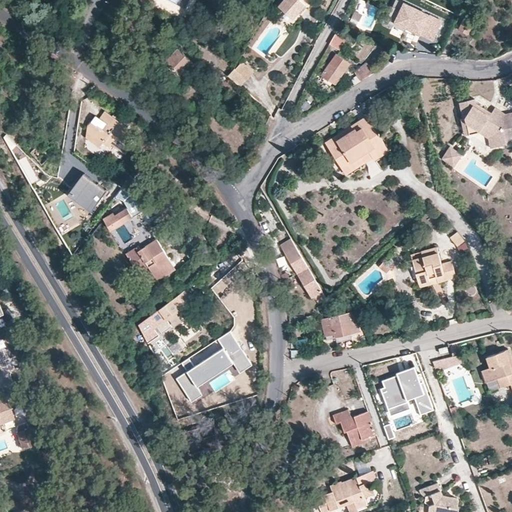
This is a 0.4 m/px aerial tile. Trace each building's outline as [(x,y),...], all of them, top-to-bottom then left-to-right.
[(284,0),(280,5),(293,17),(305,4),(299,0),(284,0)] [(404,3),(397,0),(395,0),(393,6),(401,10),(404,3)] [(401,10),(393,6),(385,22),(405,31),(407,28),(433,41),(443,22),(404,3),(401,10)] [(460,30),(469,34),(473,25),(464,20),(460,30)] [(334,33),(328,43),(339,50),(345,40),(334,33)] [(179,37),(175,41),(182,47),(185,43),(179,37)] [(173,43),(170,47),(175,52),(178,49),(173,43)] [(175,52),(166,62),(179,75),(191,62),(178,49),(175,52)] [(321,75),(334,84),(349,63),(337,54),(321,75)] [(246,79),(253,71),(242,62),(236,69),(246,79)] [(357,75),(361,80),(375,71),(366,63),(356,72),(357,75)] [(189,70),(193,74),(199,68),(194,64),(189,70)] [(235,68),(229,75),(240,86),(246,79),(236,69),(235,68)] [(351,79),(355,84),(361,80),(357,75),(351,79)] [(494,108),(490,112),(489,115),(475,107),(474,102),(473,98),(457,101),(460,117),(462,124),(465,124),(467,133),(476,132),(478,128),(488,135),(491,146),(511,143),(509,127),(511,126),(511,112),(503,114),(494,108)] [(474,102),(475,107),(489,115),(490,112),(474,102)] [(125,126),(106,112),(100,120),(103,122),(107,125),(103,130),(100,127),(91,121),(87,126),(85,138),(99,148),(103,143),(110,148),(112,144),(126,154),(131,147),(127,144),(133,136),(124,128),(125,126)] [(352,126),(354,129),(338,139),(335,136),(326,142),(342,167),(369,150),(375,158),(388,150),(367,116),(352,126)] [(460,117),(458,117),(461,134),(467,133),(465,124),(462,124),(460,117)] [(335,136),(338,139),(354,129),(352,126),(335,136)] [(491,146),(488,135),(478,128),(476,132),(486,138),(487,147),(491,146)] [(39,145),(35,149),(29,142),(25,147),(42,164),(50,157),(39,145)] [(110,148),(103,143),(99,148),(106,152),(110,148)] [(465,156),(453,148),(444,160),(457,168),(465,156)] [(375,158),(369,150),(342,167),(348,176),(367,163),(375,158)] [(375,158),(377,161),(390,153),(388,150),(375,158)] [(112,193),(87,175),(72,198),(97,215),(112,193)] [(133,217),(127,208),(109,219),(115,228),(133,217)] [(459,233),(452,239),(459,248),(466,242),(459,233)] [(295,245),(290,238),(280,244),(284,252),(295,245)] [(138,273),(149,267),(155,263),(159,268),(171,261),(157,239),(141,249),(139,246),(131,251),(126,254),(138,273)] [(139,246),(135,240),(127,245),(131,251),(139,246)] [(295,245),(284,252),(297,273),(308,267),(295,245)] [(422,252),(424,258),(413,261),(420,284),(430,281),(430,279),(437,277),(439,282),(457,277),(453,261),(442,264),(437,248),(422,252)] [(411,255),(413,261),(424,258),(422,252),(411,255)] [(176,269),(171,261),(159,268),(155,263),(149,267),(157,281),(176,269)] [(308,267),(297,273),(311,296),(321,290),(308,267)] [(420,284),(421,287),(439,282),(437,277),(430,279),(430,281),(420,284)] [(184,290),(157,310),(139,324),(148,343),(161,338),(157,330),(160,328),(165,334),(174,327),(169,320),(181,311),(192,300),(184,290)] [(331,316),(335,337),(360,332),(357,319),(356,315),(350,311),(331,316)] [(240,347),(230,331),(217,340),(223,348),(194,367),(188,358),(181,363),(186,372),(176,379),(191,402),(202,395),(196,387),(233,363),(231,361),(235,359),(231,353),(240,347)] [(297,340),(298,349),(309,348),(308,339),(297,340)] [(183,352),(188,349),(184,340),(178,343),(183,352)] [(464,361),(457,342),(448,343),(451,355),(432,361),(435,371),(464,361)] [(511,369),(509,361),(511,358),(508,348),(487,355),(491,367),(487,368),(491,380),(499,378),(501,386),(511,383),(511,369)] [(423,385),(416,368),(401,374),(401,376),(383,382),(387,393),(385,394),(391,411),(410,404),(409,402),(416,399),(422,416),(436,411),(426,384),(423,385)] [(487,368),(482,369),(487,382),(491,380),(487,368)] [(0,418),(12,413),(5,396),(0,398),(0,418)] [(376,434),(367,411),(351,417),(348,410),(333,415),(336,423),(340,422),(344,432),(347,431),(349,438),(360,434),(362,439),(369,437),(376,434)] [(221,452),(213,424),(183,432),(189,454),(205,450),(209,449),(211,455),(221,452)] [(391,424),(385,426),(390,440),(396,438),(391,424)] [(28,431),(17,434),(21,449),(32,446),(28,431)] [(349,438),(352,446),(370,440),(369,437),(362,439),(360,434),(349,438)] [(363,461),(354,464),(356,472),(365,469),(363,461)] [(331,509),(346,504),(353,501),(356,508),(367,504),(364,497),(373,494),(369,482),(375,479),(372,471),(342,482),(341,481),(330,486),(332,490),(318,495),(321,503),(319,504),(321,511),(331,511),(332,511),(331,509)] [(424,497),(423,501),(427,505),(425,511),(456,511),(457,506),(455,506),(457,497),(443,494),(438,482),(420,488),(424,497)] [(355,511),(357,511),(356,508),(353,501),(346,504),(349,510),(349,511),(355,511)]
